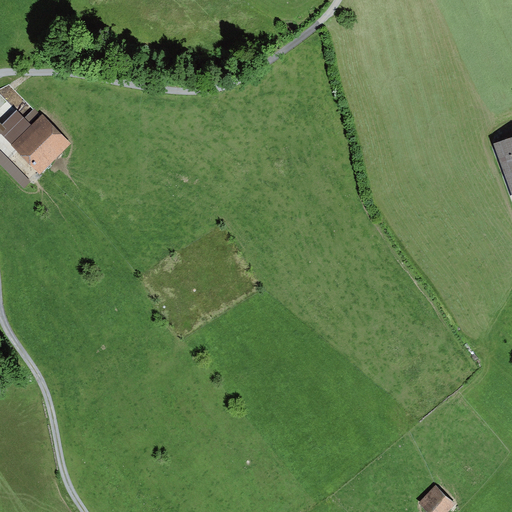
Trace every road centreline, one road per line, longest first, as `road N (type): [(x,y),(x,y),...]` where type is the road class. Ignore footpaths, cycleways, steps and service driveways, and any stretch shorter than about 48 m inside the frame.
road 1 (unclassified): [(339,0),(318,24),(259,61),(0,75)]
road 2 (track): [(0,301),(41,379),(85,511)]
